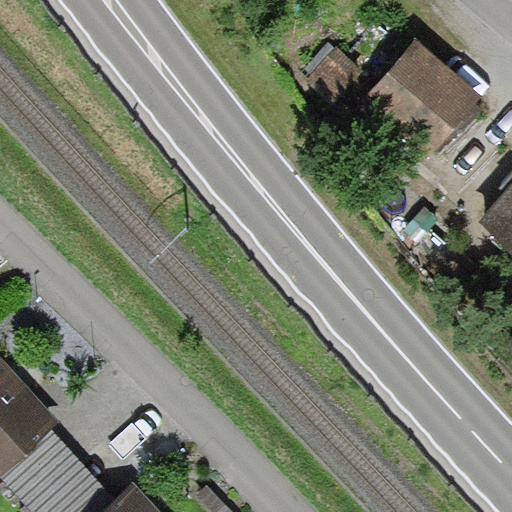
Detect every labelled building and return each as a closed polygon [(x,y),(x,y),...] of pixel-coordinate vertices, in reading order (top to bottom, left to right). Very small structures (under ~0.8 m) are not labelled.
[(482,101),(416,44),(362,106),(428,163),(482,101)] [(511,185),(477,222),(511,254),(511,185)] [(60,422),(0,358),(0,478),(1,477),(51,430),(60,422)] [(51,430),(1,477),(33,511),(102,511),(116,499),(51,430)] [(166,511),(137,481),(116,499),(102,511),(166,511)]
